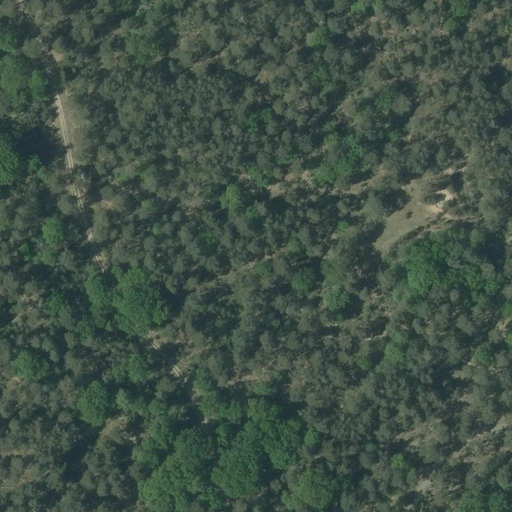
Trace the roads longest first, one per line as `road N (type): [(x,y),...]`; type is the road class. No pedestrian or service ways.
road 1 (track): [(21,0),(107,283),(182,377),(227,511)]
road 2 (track): [(511,369),(470,365),(414,329),(244,348),(236,371),(256,470),(240,511)]
